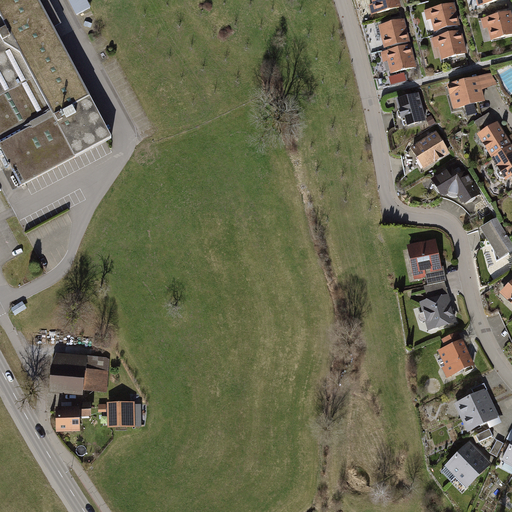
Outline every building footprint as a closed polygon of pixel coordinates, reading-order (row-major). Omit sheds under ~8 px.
[(0,0),(0,147),(21,186),(111,139),(37,0),(0,0)] [(41,0),(56,29),(63,25),(50,0),(41,0)] [(69,0),(76,14),(92,8),(88,0),(69,0)] [(395,0),(365,0),(370,17),(398,9),(395,0)] [(452,2),(421,9),(427,32),(457,25),(452,2)] [(511,22),(510,13),(479,20),(485,43),(511,37),(511,22)] [(405,20),(376,26),(381,48),(409,42),(405,20)] [(462,32),(431,39),(436,62),(467,55),(462,32)] [(410,47),(378,54),(379,63),(384,62),(386,75),(415,69),(410,47)] [(489,75),(444,87),(451,112),(482,105),(479,91),(497,86),(489,75)] [(418,97),(392,102),(397,130),(424,125),(418,97)] [(497,124),(475,136),(488,159),(510,146),(497,124)] [(434,134),(411,147),(414,152),(409,154),(419,172),(447,157),(434,134)] [(511,150),(510,146),(488,159),(501,181),(511,174),(511,150)] [(89,161),(97,158),(94,150),(86,152),(89,161)] [(451,170),(430,180),(437,198),(447,195),(452,196),(456,198),(462,207),(480,200),(465,173),(454,178),(451,170)] [(511,244),(497,217),(478,227),(497,261),(510,253),(509,251),(511,249),(511,244)] [(27,254),(9,218),(0,223),(0,229),(15,260),(27,254)] [(433,241),(400,248),(408,282),(423,278),(422,273),(439,269),(433,241)] [(439,269),(422,273),(423,278),(425,289),(444,285),(441,269),(439,269)] [(511,279),(497,295),(511,309),(511,279)] [(425,289),(422,290),(425,302),(447,297),(444,285),(425,289)] [(425,302),(418,303),(424,332),(454,326),(447,297),(425,302)] [(471,368),(457,334),(438,342),(441,349),(435,352),(442,368),(439,370),(443,380),(471,368)] [(113,362),(59,358),(54,374),(55,398),(86,400),(87,396),(110,396),(113,362)] [(485,391),(451,405),(458,421),(492,407),(485,391)] [(143,406),(101,408),(101,416),(111,416),(112,432),(145,430),(143,406)] [(66,414),(59,414),(59,437),(86,436),(85,423),(95,423),(95,407),(66,407),(66,414)] [(492,407),(458,421),(464,437),(498,423),(492,407)] [(478,433),(480,440),(493,437),(491,430),(478,433)] [(511,438),(499,464),(511,470),(511,438)] [(480,455),(469,443),(442,468),(454,480),(480,455)] [(492,467),(480,455),(454,480),(466,492),(492,467)]
